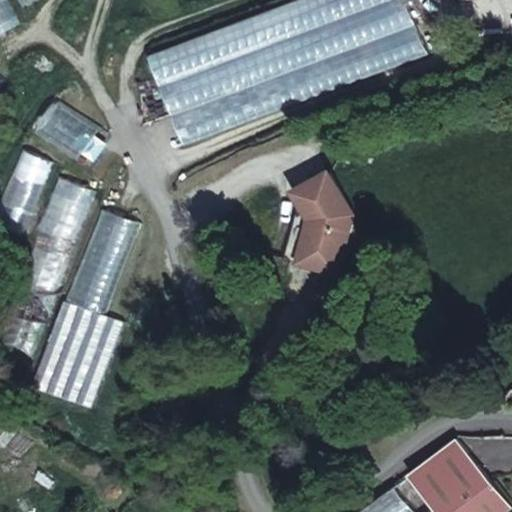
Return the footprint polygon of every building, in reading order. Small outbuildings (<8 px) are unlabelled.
[(3,0),(0,0),(0,36),(18,27),(3,0)] [(81,160),(104,127),(62,98),(39,130),(81,160)] [(0,220),(28,232),(56,161),(24,148),(0,209),(0,220)] [(31,356),(95,188),(67,178),(3,346),(31,356)] [(357,221),(334,178),(299,198),(304,207),(296,236),(299,242),(297,250),(291,253),(287,265),(340,280),(357,221)] [(100,208),(40,390),(95,408),(123,321),(104,314),(135,219),(100,208)] [(299,242),(296,236),(291,253),(297,250),(299,242)] [(509,511),(511,510),(511,509),(461,441),(459,441),(412,477),(438,511),(509,511)]
